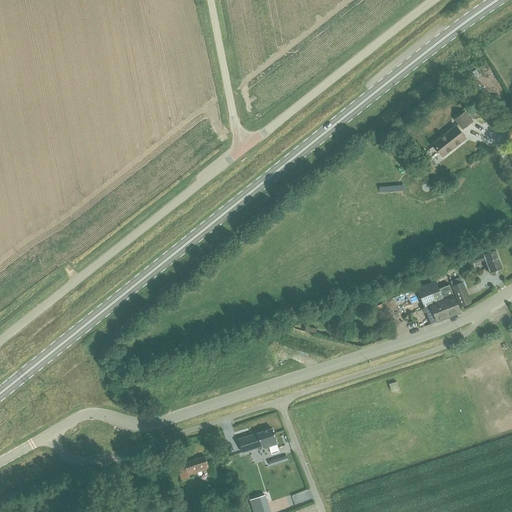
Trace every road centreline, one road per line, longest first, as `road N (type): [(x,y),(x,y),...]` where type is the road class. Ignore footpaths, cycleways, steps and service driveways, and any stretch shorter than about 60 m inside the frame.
road 1 (primary): [(0,394),(500,0)]
road 2 (residential): [(50,434),(85,413),(156,423),(481,310)]
road 3 (unclassified): [(0,342),(240,151)]
road 4 (unclassified): [(240,151),(432,0)]
road 5 (residential): [(281,402),(451,342),(481,310)]
road 6 (residential): [(117,451),(281,402)]
road 7 (residential): [(240,151),(211,0)]
